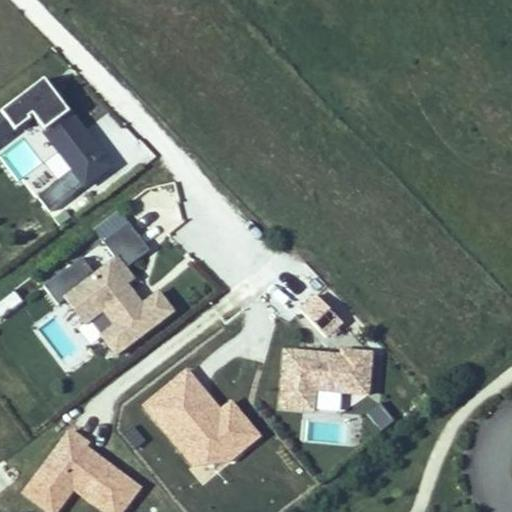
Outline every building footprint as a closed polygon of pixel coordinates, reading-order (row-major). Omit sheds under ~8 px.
[(64,95),(52,79),(46,83),(58,99),(64,95)] [(0,139),(32,115),(85,185),(110,167),(58,99),(46,83),(44,80),(0,113),(0,139)] [(122,124),(103,142),(121,162),(141,144),(122,124)] [(138,300),(126,284),(133,279),(125,269),(150,250),(129,223),(104,242),(117,260),(96,276),(83,258),(45,287),(59,305),(67,299),(86,324),(90,321),(104,310),(116,326),(102,336),(117,355),(173,312),(159,293),(143,306),(137,310),(133,304),(138,300)] [(300,311),(327,338),(345,320),(318,293),(300,311)] [(143,306),(138,300),(133,304),(137,310),(143,306)] [(116,326),(104,310),(90,321),(102,336),(116,326)] [(373,395),(375,351),(281,347),(278,409),(341,412),(342,394),(373,395)] [(142,406),(200,485),(264,438),(234,397),(218,409),(190,371),(142,406)]
